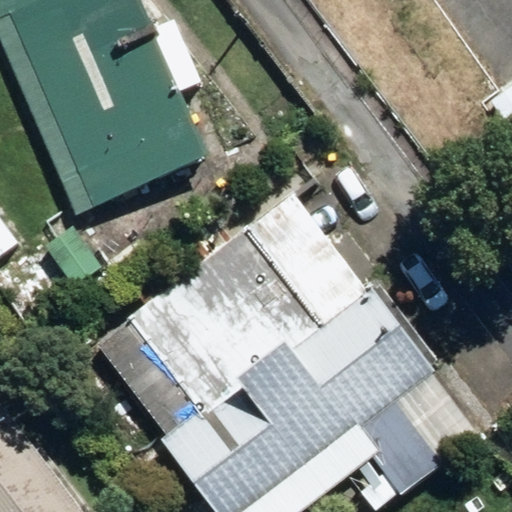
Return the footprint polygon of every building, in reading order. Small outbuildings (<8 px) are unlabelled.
[(0,0),(0,46),(77,225),(203,169),(129,0),(0,0)] [(511,93),(493,108),(511,132),(511,93)] [(161,450),(208,511),(265,511),(357,441),(404,504),(440,477),(395,414),(441,381),(381,298),(373,304),(297,207),(102,354),(171,444),(161,450)] [(0,266),(17,253),(0,229),(0,266)] [(47,255),(75,294),(101,276),(73,237),(47,255)] [(39,343),(67,377),(93,358),(65,324),(39,343)] [(0,413),(0,430),(8,425),(0,413)] [(72,511),(8,425),(0,430),(0,511),(72,511)]
